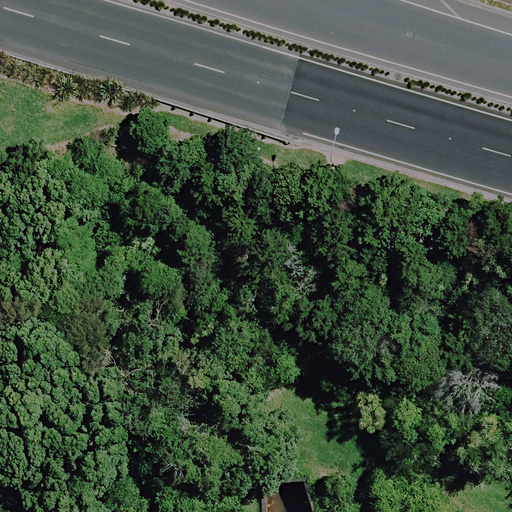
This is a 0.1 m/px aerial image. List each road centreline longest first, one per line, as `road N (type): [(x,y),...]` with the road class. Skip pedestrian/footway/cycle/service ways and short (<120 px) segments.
road 1 (primary): [(511,163),(0,7)]
road 2 (primary): [(306,0),(511,63)]
